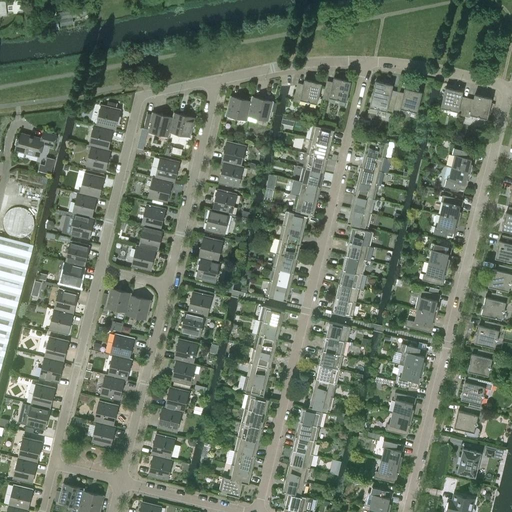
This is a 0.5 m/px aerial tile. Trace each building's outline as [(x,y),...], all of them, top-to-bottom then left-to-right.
[(72,17),(90,14),(88,7),(59,12),(61,25),(73,23),(72,17)] [(55,8),(45,9),(47,16),(48,20),(53,20),(52,16),(56,15),(55,8)] [(58,21),(51,22),(52,30),(59,28),(58,21)] [(351,81),(334,77),(332,85),(326,84),(322,98),(329,100),(329,97),(336,99),(337,101),(339,100),(346,101),(351,81)] [(322,83),(304,79),(302,88),(297,86),(293,100),(299,102),(300,99),(307,101),(308,103),(310,102),(317,104),(322,83)] [(393,85),(376,80),(369,107),(376,108),(378,110),(380,109),(393,112),(393,109),(397,95),(391,93),(393,85)] [(463,116),(467,101),(461,100),(463,91),(445,87),(440,107),(448,109),(449,111),(451,110),(457,111),(456,116),(462,117),(463,117),(463,116)] [(403,96),(397,95),(393,109),(400,111),(400,108),(407,110),(408,112),(410,110),(417,112),(422,92),(405,88),(403,96)] [(487,119),(492,98),(475,94),(472,103),(467,101),(463,116),(463,117),(462,117),(461,121),(465,122),(466,116),(470,117),(470,115),(477,116),(478,118),(480,117),(487,119)] [(247,120),(248,115),(251,101),(230,96),(226,115),(247,120)] [(269,120),(273,102),(273,101),(252,96),(251,101),(248,115),(269,120)] [(115,130),(120,109),(101,104),(96,124),(96,125),(113,129),(115,130)] [(169,136),(170,131),(169,131),(173,117),(152,112),(148,131),(169,136)] [(174,112),(173,117),(169,131),(170,131),(190,136),(195,117),(174,112)] [(96,125),(96,124),(94,124),(89,145),(91,146),(91,145),(108,150),(108,149),(113,129),(96,125)] [(309,138),(309,139),(330,143),(333,130),(334,130),(334,129),(313,124),(313,125),(310,138),(309,138)] [(18,138),(15,150),(39,156),(43,143),(53,146),(56,135),(43,132),(41,139),(29,136),(30,135),(20,132),(19,136),(18,136),(17,138),(18,138)] [(367,138),(364,152),(385,157),(388,143),(389,142),(367,137),(367,138)] [(330,143),(309,139),(310,139),(306,152),(306,153),(328,158),(327,157),(330,143)] [(222,161),(224,162),(241,166),(241,165),(246,145),(227,140),(222,161)] [(91,145),(91,146),(86,166),(105,171),(110,150),(108,149),(108,150),(91,145)] [(455,154),(452,167),(471,171),(473,163),(471,163),(473,152),(454,147),(452,154),(455,154)] [(385,157),(364,152),(361,166),(360,165),(360,166),(382,171),(381,171),(385,157)] [(328,158),(306,153),(303,166),(303,167),(323,172),(327,158),(328,158)] [(160,156),(155,177),(172,181),(172,182),(174,182),(179,161),(160,156)] [(386,156),(382,169),(388,171),(391,158),(386,156)] [(219,182),(238,187),(243,166),(241,165),(241,166),(224,162),(219,182)] [(447,165),(444,178),(446,178),(445,185),(452,187),(458,188),(464,190),(467,178),(469,179),(471,171),(452,167),(447,165)] [(382,171),(360,166),(361,166),(357,180),(378,185),(381,171),(382,171)] [(323,172),(303,167),(300,180),(299,180),(299,181),(321,186),(320,185),(323,172)] [(85,172),(80,192),(80,193),(97,197),(99,198),(104,176),(85,172)] [(172,181),(155,177),(153,176),(148,197),(167,202),(172,182),(172,181)] [(378,185),(357,180),(354,194),(354,193),(353,194),(375,199),(378,185)] [(321,186),(299,181),(300,181),(296,194),(296,195),(316,200),(320,186),(321,186)] [(218,188),(213,209),(212,209),(229,213),(229,214),(231,214),(237,193),(218,188)] [(92,217),(97,197),(80,193),(80,192),(78,192),(73,213),(75,213),(92,217)] [(375,199),(353,194),(354,194),(351,208),(372,213),(371,212),(375,199)] [(443,202),(440,214),(460,219),(461,211),(464,200),(442,194),(441,201),(443,202)] [(316,200),(296,195),(293,209),(293,208),(292,209),(314,214),(313,213),(316,200)] [(161,228),(166,208),(155,206),(156,203),(150,201),(150,204),(147,203),(141,225),(144,225),(161,229),(161,228)] [(205,229),(224,234),(229,214),(229,213),(212,209),(213,209),(210,208),(205,229)] [(368,227),(371,213),(372,213),(351,208),(347,222),(347,221),(347,222),(368,227)] [(89,238),(94,217),(92,217),(75,213),(73,213),(62,210),(61,215),(66,216),(67,215),(74,217),(70,234),(89,238)] [(283,224),(283,225),(303,229),(306,216),(307,216),(307,215),(286,210),(286,211),(283,224)] [(511,213),(506,212),(501,229),(511,231),(511,213)] [(460,219),(440,214),(437,226),(435,226),(433,232),(454,237),(457,226),(458,226),(460,219)] [(161,229),(144,225),(139,245),(156,249),(156,250),(158,250),(163,229),(161,228),(161,229)] [(303,229),(283,225),(282,225),(283,225),(280,238),(279,238),(279,239),(301,244),(300,243),(303,229)] [(369,245),(373,232),(373,231),(352,226),(352,227),(353,227),(349,241),(370,246),(370,245),(369,245)] [(499,240),(495,258),(511,261),(511,237),(504,235),(502,241),(499,240)] [(0,370),(32,245),(0,236),(0,370)] [(199,257),(201,257),(218,261),(223,240),(204,236),(199,257)] [(301,244),(279,239),(276,252),(276,253),(296,258),(300,244),(301,244)] [(71,240),(66,261),(85,266),(90,245),(71,240)] [(370,246),(349,241),(346,254),(345,254),(366,260),(367,259),(366,259),(369,246),(370,246)] [(449,258),(452,247),(431,242),(429,248),(432,249),(429,261),(448,266),(450,258),(449,258)] [(156,249),(139,245),(137,244),(132,265),(151,270),(156,250),(156,249)] [(296,258),(276,253),(273,266),(272,266),(272,267),(294,272),(293,271),(296,258)] [(366,260),(345,254),(345,255),(346,255),(343,269),(363,274),(363,273),(366,260)] [(196,278),(215,282),(220,261),(218,261),(201,257),(196,278)] [(85,266),(66,261),(61,282),(80,286),(85,266)] [(448,266),(429,261),(426,274),(423,273),(422,280),(443,285),(446,274),(448,266)] [(501,270),(492,268),(488,286),(508,291),(510,284),(511,282),(511,280),(511,274),(511,266),(502,265),(501,270)] [(294,272),(272,267),(273,267),(269,280),(269,281),(290,286),(293,272),(294,272)] [(363,274),(343,269),(339,282),(338,282),(360,288),(360,287),(359,287),(363,274)] [(361,286),(367,287),(369,274),(364,273),(361,286)] [(32,294),(39,296),(43,281),(36,279),(32,294)] [(290,286),(269,281),(266,295),(266,294),(266,295),(287,300),(286,299),(290,286)] [(360,288),(338,282),(338,283),(339,283),(336,297),(356,302),(356,301),(359,288),(360,288)] [(105,307),(126,311),(130,295),(131,295),(131,293),(110,287),(105,307)] [(59,288),(54,308),(73,313),(78,292),(59,288)] [(420,296),(417,309),(437,313),(439,305),(438,305),(441,294),(437,293),(429,291),(419,289),(418,296),(420,296)] [(207,316),(212,295),(193,291),(188,311),(205,315),(205,316),(207,316)] [(494,299),(485,296),(481,314),(501,319),(503,312),(505,310),(504,309),(506,302),(508,303),(510,296),(495,293),(494,299)] [(151,300),(131,295),(130,295),(126,311),(125,314),(146,319),(151,300)] [(356,302),(336,297),(332,311),(332,310),(331,311),(353,316),(353,315),(356,302)] [(260,319),(260,320),(280,324),(284,311),(285,310),(263,305),(263,306),(260,319)] [(73,313),(54,308),(49,329),(68,334),(73,313)] [(435,321),(437,313),(417,309),(414,321),(407,319),(405,326),(432,332),(434,321),(435,321)] [(200,336),(205,316),(205,315),(188,311),(186,310),(181,332),(200,336)] [(280,324),(260,320),(257,333),(256,333),(256,334),(278,339),(277,338),(280,324)] [(350,326),(329,321),(329,322),(330,322),(326,336),(347,341),(347,340),(350,327),(350,326)] [(487,327),(478,325),(474,342),(495,347),(496,340),(498,339),(497,337),(499,330),(501,331),(503,324),(489,321),(487,327)] [(110,354),(113,355),(113,354),(129,358),(130,358),(134,337),(115,333),(110,354)] [(278,339),(256,334),(257,334),(253,347),(253,348),(273,353),(277,339),(278,339)] [(69,340),(50,336),(45,356),(64,361),(69,340)] [(347,341),(326,336),(323,349),(322,349),(344,355),(344,354),(343,354),(347,341)] [(362,337),(361,344),(367,346),(369,339),(362,337)] [(174,359),(176,359),(193,363),(198,342),(179,338),(174,359)] [(425,361),(427,350),(401,343),(399,352),(402,352),(399,363),(404,364),(423,369),(425,361)] [(273,353),(253,348),(250,361),(250,362),(271,367),(271,366),(270,366),(273,353)] [(344,355),(322,349),(322,350),(323,350),(320,364),(340,369),(340,368),(343,355),(344,355)] [(495,359),(496,353),(482,349),(480,355),(472,353),(467,370),(488,375),(490,368),(491,367),(490,365),(492,358),(495,359)] [(113,354),(113,355),(108,374),(125,378),(124,379),(127,379),(132,358),(130,358),(129,358),(113,354)] [(64,361),(45,356),(40,377),(59,382),(64,361)] [(190,384),(195,364),(196,363),(193,363),(176,359),(171,380),(190,384)] [(271,367),(250,362),(249,362),(250,362),(247,375),(246,375),(246,376),(267,381),(270,367),(271,367)] [(340,369),(320,364),(316,377),(315,377),(337,383),(337,382),(340,369)] [(349,364),(347,370),(355,372),(357,366),(349,364)] [(422,376),(423,369),(404,364),(401,376),(399,376),(397,382),(418,387),(421,376),(422,376)] [(91,379),(93,371),(86,370),(84,377),(91,379)] [(125,378),(108,374),(106,374),(100,395),(120,399),(124,379),(125,378)] [(267,381),(246,376),(243,389),(243,390),(264,395),(263,394),(267,381)] [(467,382),(465,381),(461,399),(481,403),(483,396),(485,395),(484,393),(485,387),(491,389),(492,382),(468,376),(469,376),(467,382)] [(337,383),(315,377),(315,378),(316,378),(313,392),(333,397),(334,396),(333,396),(336,383),(337,383)] [(36,382),(31,403),(50,408),(55,387),(36,382)] [(184,412),(189,390),(170,386),(165,406),(165,407),(182,411),(184,412)] [(333,397),(313,392),(310,405),(309,405),(309,406),(330,411),(330,410),(333,397)] [(396,399),(393,411),(412,416),(414,408),(413,408),(416,397),(395,392),(393,398),(396,399)] [(245,408),(265,413),(268,399),(269,399),(269,398),(248,393),(248,394),(245,408)] [(94,421),(96,422),(97,421),(113,425),(118,404),(99,400),(94,421)] [(50,408),(31,403),(26,424),(45,429),(50,408)] [(193,412),(202,414),(203,407),(195,405),(193,412)] [(478,423),(477,421),(478,415),(481,415),(482,409),(479,408),(468,405),(467,411),(458,409),(454,427),(465,429),(464,435),(473,438),(477,438),(480,435),(481,431),(479,427),(476,426),(476,425),(478,423)] [(158,427),(177,431),(182,411),(165,407),(165,406),(163,406),(158,427)] [(303,407),(300,421),(320,426),(323,412),(324,412),(324,411),(302,406),(302,407),(303,407)] [(265,413),(245,408),(244,408),(245,408),(242,422),(241,422),(263,427),(262,426),(265,413)] [(412,416),(393,411),(390,424),(387,423),(386,430),(407,435),(410,424),(412,416)] [(97,421),(96,422),(92,442),(111,447),(116,425),(113,425),(97,421)] [(320,426),(300,421),(296,435),(295,435),(317,440),(320,426)] [(263,427),(241,422),(242,422),(238,436),(238,435),(238,436),(258,441),(262,427),(263,427)] [(151,454),(153,455),(153,454),(170,458),(175,438),(156,433),(151,454)] [(317,440),(295,435),(296,435),(293,449),(314,454),(313,454),(316,440),(317,440)] [(23,436),(18,457),(37,462),(42,441),(23,436)] [(258,441),(238,436),(235,450),(234,450),(256,455),(255,454),(258,441)] [(384,446),(381,459),(401,463),(403,455),(402,455),(405,444),(383,439),(382,446),(384,446)] [(457,472),(475,476),(481,452),(476,451),(474,450),(474,451),(463,448),(457,472)] [(495,450),(486,448),(484,455),(493,457),(495,450)] [(314,454),(293,449),(290,463),(289,463),(310,468),(313,454),(314,454)] [(256,455),(234,450),(235,450),(232,464),(231,464),(252,469),(255,455),(256,455)] [(148,475),(167,480),(173,459),(170,458),(153,454),(153,455),(148,475)] [(37,462),(18,457),(13,478),(32,482),(37,462)] [(401,463),(381,459),(378,471),(376,470),(374,477),(395,482),(398,471),(399,471),(401,463)] [(188,470),(190,463),(186,462),(182,461),(181,468),(188,470)] [(310,468),(289,463),(290,463),(286,477),(307,482),(306,482),(310,468)] [(252,469),(231,464),(228,477),(228,478),(242,481),(242,482),(249,483),(248,482),(252,469)] [(354,470),(353,477),(362,479),(364,472),(354,470)] [(228,478),(228,477),(222,476),(222,477),(219,490),(218,491),(219,491),(218,493),(226,495),(227,493),(240,496),(240,495),(239,495),(242,482),(242,481),(228,478)] [(307,482),(286,477),(283,491),(282,491),(289,493),(289,492),(303,496),(303,495),(306,482),(307,482)] [(79,507),(83,490),(84,490),(84,488),(63,483),(60,494),(56,493),(54,501),(79,507)] [(14,484),(9,505),(28,509),(33,488),(14,484)] [(391,503),(393,492),(386,490),(387,486),(379,484),(378,488),(372,486),(370,493),(373,494),(370,506),(389,511),(391,503)] [(99,511),(104,495),(84,490),(83,490),(79,507),(78,509),(90,511),(99,511)] [(309,511),(310,511),(314,498),(303,495),(303,496),(289,492),(289,493),(285,506),(284,506),(284,507),(289,508),(297,510),(297,511),(305,511),(306,511),(309,511)] [(474,498),(454,494),(452,500),(449,499),(447,510),(446,511),(474,511),(475,511),(474,509),(473,508),(472,507),(474,498)] [(142,501),(139,511),(159,511),(161,505),(142,501)]
